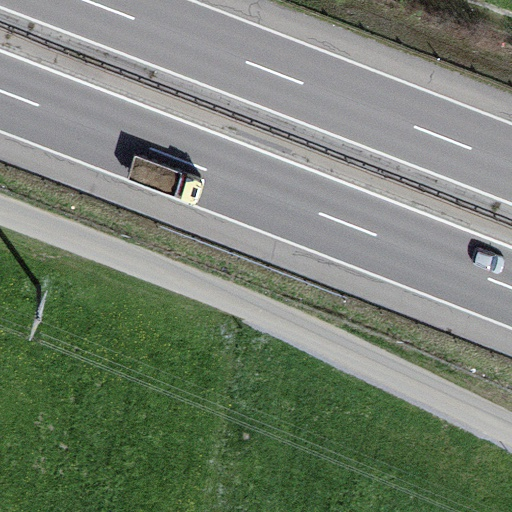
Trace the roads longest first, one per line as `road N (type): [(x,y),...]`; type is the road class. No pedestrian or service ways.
road 1 (track): [(511,431),(368,356),(0,207)]
road 2 (motorway): [(0,94),(511,290)]
road 3 (motorway): [(511,163),(88,0)]
